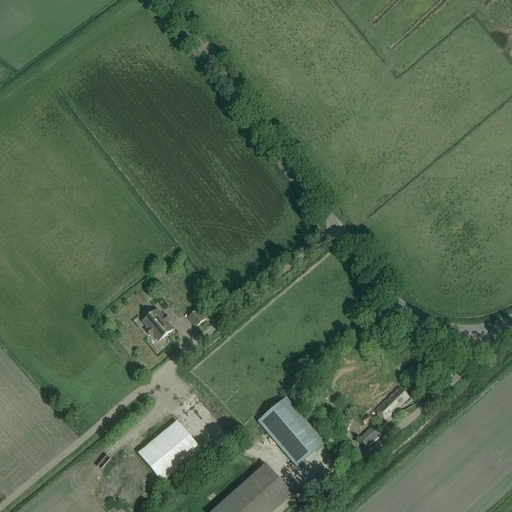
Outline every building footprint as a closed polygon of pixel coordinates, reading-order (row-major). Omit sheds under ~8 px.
[(159,343),(173,332),(167,324),(170,322),(165,317),(163,319),(157,311),(143,323),(149,330),(146,332),(151,337),(153,336),(159,343)] [(197,328),(206,321),(198,311),(189,319),(197,328)] [(409,399),(399,389),(376,413),(386,423),(398,411),(397,411),(409,399)] [(321,393),(310,400),(320,415),(331,408),(321,393)] [(258,423),(296,469),(324,445),(286,400),(258,423)] [(368,416),(361,420),(365,425),(372,420),(368,416)] [(162,485),(201,453),(178,425),(139,457),(162,485)] [(372,426),(359,439),(366,447),(380,435),(372,426)] [(274,511),(291,497),(265,467),(214,511),(274,511)]
